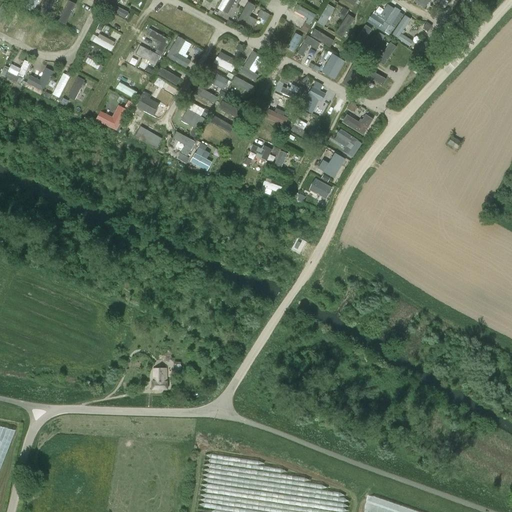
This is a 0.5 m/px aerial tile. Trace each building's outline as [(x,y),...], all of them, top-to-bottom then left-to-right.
[(110,0),(107,9),(129,19),(132,13),(116,6),(118,0),(110,0)] [(414,0),(414,1),(432,11),(437,0),(444,0),(448,2),(449,0),(414,0)] [(256,29),(258,22),(265,24),(270,11),(246,3),(239,22),(256,29)] [(326,3),(319,23),(327,26),(334,6),(326,3)] [(374,10),(367,22),(413,47),(416,42),(407,37),(411,31),(422,37),(425,31),(419,28),(421,24),(386,4),(381,14),(374,10)] [(299,5),(296,11),(307,17),(301,29),(307,32),(317,15),(299,5)] [(0,14),(0,30),(1,31),(12,12),(4,7),(0,14)] [(39,20),(29,42),(34,45),(36,41),(54,49),(63,31),(39,20)] [(155,52),(161,56),(170,39),(150,28),(146,34),(161,42),(155,52)] [(93,42),(112,51),(116,42),(97,33),(93,42)] [(304,56),(309,46),(317,51),(321,43),(307,35),(298,52),(304,56)] [(186,68),(193,57),(187,54),(192,44),(178,36),(166,57),(186,68)] [(156,64),(160,55),(140,45),(136,54),(156,64)] [(252,51),(240,73),(253,80),(264,58),(252,51)] [(214,64),(231,71),(236,59),(219,52),(214,64)] [(84,60),(100,70),(103,66),(86,55),(84,60)] [(16,67),(5,64),(1,76),(22,83),(29,61),(23,59),(18,75),(14,73),(16,67)] [(323,73),(344,81),(350,65),(337,59),(335,63),(329,60),(323,73)] [(45,67),(39,79),(30,74),(25,84),(42,93),(53,71),(45,67)] [(225,91),(230,80),(213,71),(207,82),(225,91)] [(52,94),(59,98),(70,76),(63,72),(52,94)] [(78,76),(67,96),(74,100),(85,80),(78,76)] [(295,99),(300,88),(287,81),(281,93),(295,99)] [(301,102),(310,111),(324,97),(316,88),(301,102)] [(154,116),(160,103),(143,94),(136,107),(154,116)] [(354,113),(359,105),(351,101),(346,108),(354,113)] [(201,116),(205,109),(190,102),(181,121),(199,129),(204,118),(201,116)] [(100,111),(95,121),(118,131),(127,109),(118,105),(113,116),(100,111)] [(265,119),(286,125),(289,116),(268,110),(265,119)] [(363,135),(373,119),(365,114),(360,122),(346,114),(341,122),(363,135)] [(135,136),(156,148),(161,138),(141,126),(135,136)] [(122,132),(131,137),(134,131),(124,127),(122,132)] [(339,127),(336,134),(356,145),(360,138),(339,127)] [(170,145),(181,149),(177,159),(186,163),(196,140),(175,132),(170,145)] [(448,144),(457,150),(461,143),(452,137),(448,144)] [(207,171),(213,162),(202,155),(208,144),(201,141),(190,161),(207,171)] [(280,171),(288,153),(264,143),(262,147),(252,143),(244,163),(250,165),(254,155),(274,163),(272,168),(280,171)] [(334,152),(328,163),(323,159),(318,169),(334,178),(346,158),(334,152)] [(280,193),(282,187),(264,180),(260,191),(270,195),(272,190),(280,193)] [(153,369),(153,381),(152,381),(152,389),(167,390),(167,381),(165,381),(166,369),(153,369)]
